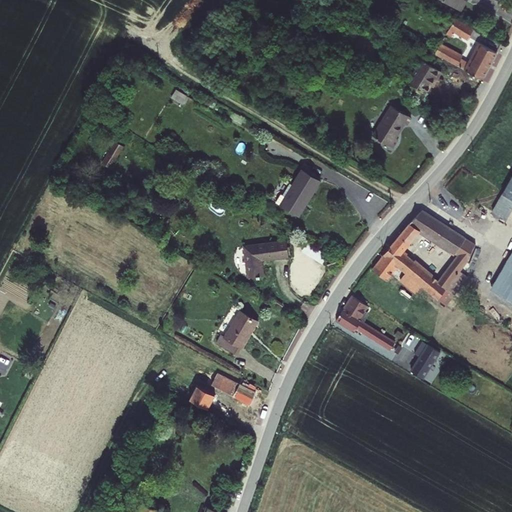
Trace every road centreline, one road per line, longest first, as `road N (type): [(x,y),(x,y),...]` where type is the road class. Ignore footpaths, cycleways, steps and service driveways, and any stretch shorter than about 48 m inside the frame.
road 1 (tertiary): [(511,56),(468,136),(371,248),(310,339),(241,511)]
road 2 (unknown): [(409,204),(267,119)]
